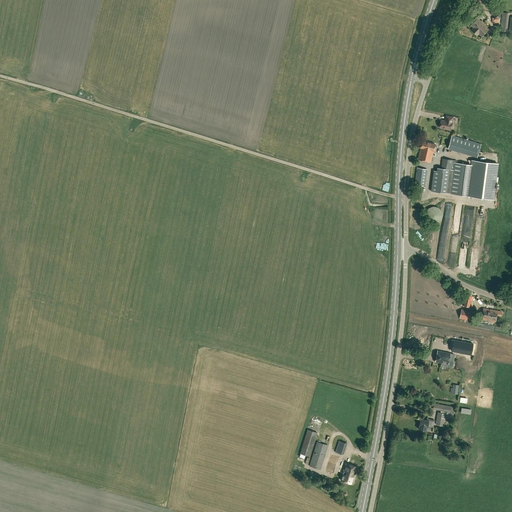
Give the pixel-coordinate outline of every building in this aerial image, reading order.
[(482,36),(489,29),(478,18),(472,25),(474,28),(472,30),(477,35),(479,33),(482,36)] [(439,127),(451,130),(452,122),(453,117),(446,116),(445,121),(441,120),(439,127)] [(481,143),(452,135),(448,148),(477,157),(481,143)] [(418,159),(430,162),(433,151),(434,151),(436,144),(422,141),(420,147),(421,148),(418,159)] [(434,170),(431,191),(448,193),(452,162),(453,159),(443,158),(441,168),(437,167),(437,171),(434,170)] [(472,165),(468,196),(493,199),(498,163),(473,160),(472,165)] [(472,165),(452,162),(448,193),(468,196),(472,165)] [(425,187),(427,169),(417,168),(414,186),(425,187)] [(466,294),(464,305),(470,306),(472,296),(466,294)] [(501,316),(502,312),(490,309),(483,308),(481,318),(495,322),(497,315),(501,316)] [(473,321),(474,312),(462,309),(459,318),(473,321)] [(475,344),(455,340),(453,351),(473,355),(475,344)] [(438,351),(436,361),(442,362),(441,365),(447,366),(449,360),(453,361),(454,354),(438,351)] [(453,421),(455,407),(451,406),(434,403),(433,409),(449,412),(448,414),(445,414),(445,413),(438,412),(435,424),(443,426),(444,419),(453,421)] [(425,419),(420,418),(418,430),(427,431),(427,426),(433,427),(434,420),(426,418),(425,419)] [(309,456),(317,432),(308,429),(300,453),(309,456)] [(347,443),(339,440),(335,452),(343,455),(347,443)] [(321,469),(328,445),(317,442),(310,466),(321,469)] [(333,470),(340,455),(334,452),(327,467),(333,470)] [(343,471),(355,475),(357,467),(346,463),(343,471)] [(355,475),(343,471),(341,480),(352,484),(355,475)]
